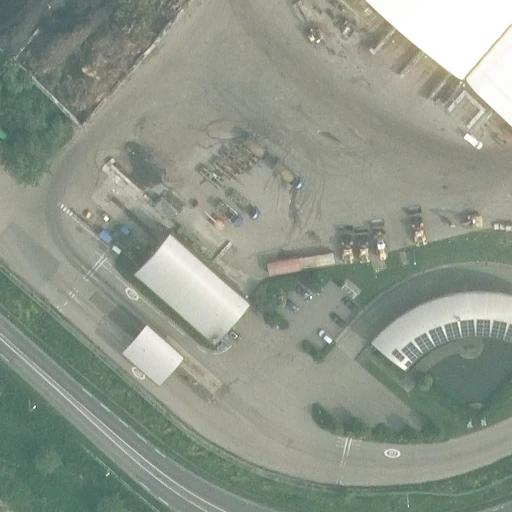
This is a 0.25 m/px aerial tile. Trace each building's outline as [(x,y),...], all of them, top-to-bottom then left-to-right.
[(511,0),(381,0),(386,4),(511,113),(511,0)] [(212,331),(244,295),(169,229),(137,265),(212,331)] [(268,260),(271,273),(302,266),(299,253),(268,260)] [(511,293),(504,291),(500,291),(495,290),(490,289),(481,289),(476,289),(472,289),(464,289),(459,290),(450,292),(445,293),(440,294),(435,296),(430,297),(425,299),(420,302),(415,304),(410,306),(406,309),(398,314),(394,317),(391,320),(387,323),(380,330),(377,334),(403,357),(408,352),(413,347),(416,345),(422,341),(425,339),(431,335),(438,332),(445,329),(449,328),(453,327),(461,325),(473,324),(481,324),(489,325),(493,325),(497,326),(501,327),(504,328),(511,330),(511,293)] [(161,364),(169,356),(142,332),(134,341),(161,364)]
